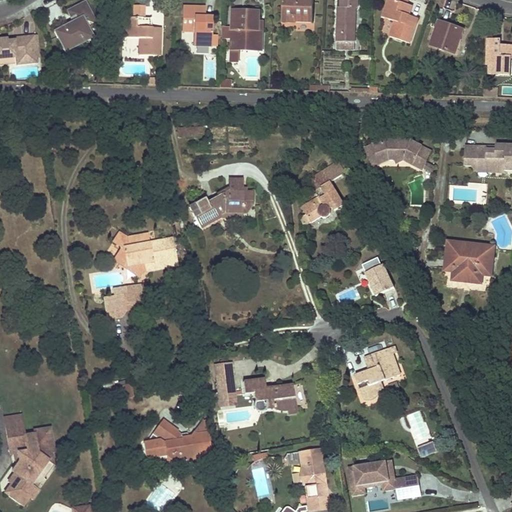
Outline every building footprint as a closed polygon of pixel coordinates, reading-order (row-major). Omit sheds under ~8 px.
[(313,18),(313,6),(313,0),(283,0),(283,21),(306,22),(306,17),(313,18)] [(338,51),(346,51),(354,51),(354,43),(355,43),(356,8),(358,9),(358,0),(340,0),(340,8),(338,8),(336,43),(338,43),(338,51)] [(409,15),(411,11),(412,6),(407,4),(408,0),(394,0),(393,0),(389,0),(383,18),(395,22),(390,37),(410,44),(417,23),(407,20),(409,15)] [(92,15),(89,8),(86,2),(72,8),(78,20),(73,23),(54,32),(65,52),(85,42),(83,38),(91,33),(89,29),(83,19),(92,15)] [(145,7),(134,7),(134,18),(145,19),(145,7)] [(68,11),(73,23),(78,20),(72,8),(68,11)] [(202,8),(193,8),(183,8),(182,32),(194,33),(194,47),(212,47),(213,18),(205,17),(201,17),(202,8)] [(259,23),(259,17),(259,12),(242,11),(234,11),(233,11),(232,27),(222,27),(222,40),(232,40),(232,50),(238,51),(239,51),(262,52),(262,30),(259,30),(259,23)] [(97,25),(92,15),(83,19),(89,29),(97,25)] [(417,23),(419,19),(409,15),(407,20),(417,23)] [(151,19),(148,19),(145,19),(134,18),(126,18),(126,39),(140,39),(139,55),(160,57),(161,33),(151,33),(151,28),(151,19)] [(457,38),(459,39),(463,30),(439,22),(431,45),(452,53),(457,38)] [(91,33),(83,38),(85,42),(93,38),(91,33)] [(38,52),(37,43),(37,35),(13,37),(13,40),(10,40),(7,40),(6,38),(0,38),(0,59),(16,58),(17,65),(36,63),(36,52),(38,52)] [(457,38),(452,53),(456,54),(462,40),(459,39),(457,38)] [(511,46),(509,47),(506,46),(504,48),(501,48),(501,41),(488,41),(487,56),(490,56),(490,66),(490,75),(510,76),(511,59),(511,58),(511,46)] [(238,51),(232,50),(231,64),(239,64),(239,51),(238,51)] [(167,78),(148,78),(147,86),(166,87),(167,78)] [(221,89),(232,89),(232,81),(221,80),(221,89)] [(455,87),(447,87),(447,95),(455,95),(455,87)] [(511,87),(503,87),(503,95),(511,95),(511,87)] [(499,98),(499,93),(499,88),(484,88),(484,97),(499,98)] [(179,138),(199,137),(198,133),(198,128),(178,129),(179,138)] [(387,143),(366,150),(371,167),(389,161),(395,162),(397,165),(402,163),(418,174),(428,158),(410,146),(387,143)] [(464,165),(472,166),(485,166),(491,172),(504,173),(504,171),(511,170),(511,144),(495,144),(495,146),(495,149),(480,148),(480,146),(465,145),(464,165)] [(327,218),(329,217),(330,215),(331,213),(331,210),(334,208),(335,210),(345,204),(331,181),(346,172),(339,161),(323,171),(324,172),(330,182),(316,191),(315,191),(319,198),(303,208),(307,215),(311,222),(320,217),(322,218),(325,218),(327,218)] [(424,170),(432,174),(435,168),(427,164),(424,170)] [(324,172),(310,181),(316,191),(330,182),(324,172)] [(242,180),(230,180),(230,191),(242,192),(242,180)] [(243,214),(243,192),(242,192),(230,191),(229,191),(224,194),(224,196),(220,196),(207,203),(205,199),(189,208),(197,222),(201,229),(219,220),(221,218),(221,215),(224,214),(243,214)] [(307,215),(302,218),(306,225),(311,222),(307,215)] [(127,266),(143,263),(144,269),(176,263),(172,240),(149,245),(143,246),(140,233),(125,236),(120,232),(113,241),(120,247),(121,250),(114,259),(123,266),(127,266)] [(147,232),(140,233),(143,246),(149,245),(147,232)] [(480,284),(481,279),(482,275),(491,276),(493,247),(448,242),(444,271),(453,272),(451,280),(480,284)] [(364,267),(366,273),(379,267),(377,261),(364,267)] [(127,266),(123,266),(135,275),(144,269),(143,263),(127,266)] [(379,267),(366,273),(376,296),(395,288),(385,265),(379,267)] [(135,292),(136,298),(129,299),(130,309),(140,308),(137,286),(134,287),(135,292)] [(136,298),(135,292),(134,287),(127,288),(115,289),(115,297),(105,298),(108,319),(120,318),(117,301),(129,299),(136,298)] [(120,318),(123,317),(130,309),(129,299),(117,301),(120,318)] [(400,375),(393,355),(396,354),(393,348),(366,358),(370,371),(355,376),(363,399),(367,400),(370,400),(372,399),(376,396),(377,394),(385,391),(381,382),(400,375)] [(217,381),(232,378),(230,364),(215,366),(217,381)] [(221,406),(236,404),(232,378),(217,381),(221,406)] [(243,382),(245,394),(253,393),(255,403),(254,407),(255,408),(255,409),(256,409),(257,410),(258,411),(259,411),(260,411),(261,411),(262,411),(263,411),(264,410),(265,410),(275,409),(282,411),(286,410),(286,407),(296,405),(291,385),(265,388),(264,379),(243,382)] [(123,399),(131,397),(128,384),(120,387),(123,399)] [(296,405),(286,407),(286,410),(287,415),(297,414),(296,405)] [(54,465),(52,453),(54,452),(50,428),(34,431),(34,434),(25,436),(21,415),(4,418),(8,444),(25,441),(26,450),(16,452),(18,463),(12,471),(14,473),(8,482),(11,484),(4,493),(23,507),(30,498),(30,497),(25,494),(38,475),(41,478),(41,477),(45,472),(47,474),(54,465)] [(183,435),(164,420),(153,435),(156,438),(147,444),(144,445),(146,455),(155,454),(156,457),(162,461),(166,455),(170,454),(171,456),(176,456),(175,454),(178,453),(178,455),(182,457),(183,456),(190,460),(193,456),(199,455),(212,453),(206,420),(202,421),(191,436),(183,437),(183,435)] [(26,450),(25,441),(8,444),(10,454),(13,454),(14,461),(14,463),(18,463),(16,452),(26,450)] [(435,442),(419,448),(422,458),(439,451),(435,442)] [(320,451),(302,453),(304,468),(301,468),(299,475),(300,483),(304,488),(307,505),(299,506),(296,511),(288,505),(283,511),(303,511),(307,511),(317,511),(329,510),(320,451)] [(166,455),(162,461),(168,466),(172,460),(171,456),(170,454),(166,455)] [(389,481),(386,463),(349,469),(353,496),(366,495),(364,485),(382,483),(384,492),(397,490),(399,501),(421,497),(420,486),(418,477),(389,481)] [(33,500),(46,481),(44,479),(41,477),(41,478),(38,475),(25,494),(30,497),(30,498),(33,500)]
